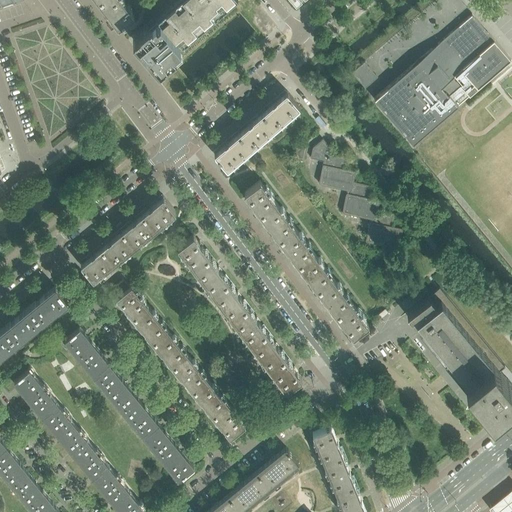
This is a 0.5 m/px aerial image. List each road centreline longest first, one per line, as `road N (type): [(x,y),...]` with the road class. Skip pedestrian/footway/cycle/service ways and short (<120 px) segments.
road 1 (residential): [(46,248),(229,465)]
road 2 (residential): [(340,373),(197,185)]
road 3 (residential): [(170,146),(301,36)]
road 4 (residential): [(128,90),(0,191)]
road 5 (residential): [(170,146),(46,248)]
road 6 (residential): [(402,511),(340,373)]
road 7 (residential): [(91,511),(0,399)]
road 8 (residential): [(340,373),(229,465)]
road 9 (secondary): [(511,436),(419,511)]
